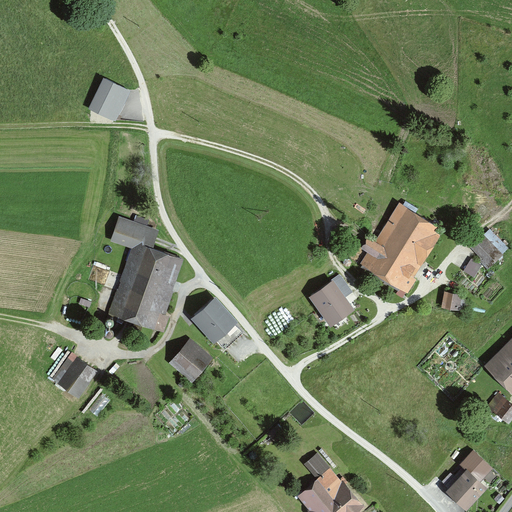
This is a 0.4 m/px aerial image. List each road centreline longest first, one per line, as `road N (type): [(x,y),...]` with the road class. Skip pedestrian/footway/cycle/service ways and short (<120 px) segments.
road 1 (track): [(441,511),(307,396),(201,276),(167,224),(141,81),(95,0)]
road 2 (track): [(0,135),(150,131),(297,176),(319,199),(342,269),(387,314)]
road 3 (track): [(0,314),(32,316),(136,354),(170,340),(201,276)]
road 4 (track): [(286,374),(387,314),(432,277),(453,247)]
